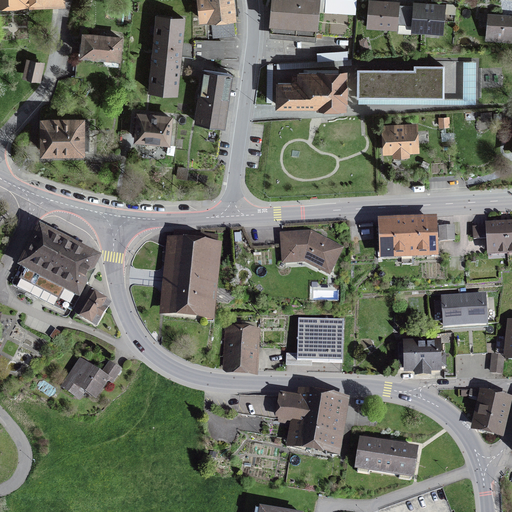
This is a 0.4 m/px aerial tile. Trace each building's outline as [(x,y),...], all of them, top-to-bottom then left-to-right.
[(214,37),(234,35),(232,16),(237,15),(235,0),(199,0),(201,19),(212,18),(214,37)] [(272,0),(270,32),(315,36),(318,0),(272,0)] [(326,0),(326,12),(355,14),(356,0),(326,0)] [(405,25),(406,7),(397,6),(398,4),(397,5),(388,5),(388,3),(370,2),(371,3),(370,24),(396,27),(396,24),(399,24),(398,32),(404,32),(405,25)] [(405,25),(404,32),(410,33),(411,25),(413,25),(412,29),(440,31),(442,7),(424,5),(424,7),(415,6),(414,8),(406,7),(405,25)] [(489,38),(511,39),(511,15),(509,15),(509,19),(506,19),(505,16),(503,15),(490,14),(489,38)] [(154,54),(156,54),(173,55),(174,43),(181,43),(183,18),(158,16),(157,26),(159,26),(158,33),(156,34),(154,54)] [(82,55),(118,59),(120,38),(84,35),(82,55)] [(194,40),(194,58),(220,58),(220,40),(194,40)] [(176,58),(173,55),(156,54),(155,62),(153,62),(152,72),(154,74),(153,81),(151,80),(150,90),(176,93),(177,75),(174,75),(176,58)] [(477,101),(478,59),(464,59),(463,101),(477,101)] [(30,63),(27,74),(36,76),(39,65),(30,63)] [(415,70),(358,69),(358,95),(443,96),(443,65),(415,65),(415,70)] [(204,70),(197,122),(219,125),(227,73),(204,70)] [(278,83),(277,105),(344,106),(344,73),(299,73),(299,75),(293,75),(293,83),(278,83)] [(134,117),(133,135),(137,136),(137,138),(145,139),(145,144),(147,147),(151,149),(155,149),(158,146),(159,140),(167,141),(170,117),(139,114),(139,117),(134,117)] [(440,118),(440,126),(448,126),(448,118),(440,118)] [(43,121),(43,151),(79,151),(79,143),(89,143),(89,121),(43,121)] [(385,127),(386,151),(395,150),(395,153),(407,153),(406,150),(415,149),(414,126),(385,127)] [(179,167),(177,177),(185,178),(186,168),(179,167)] [(381,225),(382,255),(435,253),(434,223),(381,225)] [(507,250),(506,225),(488,226),(489,251),(507,250)] [(216,235),(175,231),(167,311),(207,315),(216,235)] [(41,235),(37,233),(13,282),(13,285),(65,311),(68,305),(74,308),(86,285),(87,285),(93,273),(89,270),(94,260),(42,234),(41,235)] [(282,235),(284,258),(305,257),(330,269),(341,249),(310,234),(282,235)] [(77,312),(94,323),(106,304),(89,294),(77,312)] [(463,297),(465,325),(485,324),(484,296),(463,297)] [(444,299),(445,326),(465,325),(463,297),(444,299)] [(298,319),(297,361),(342,363),(343,321),(298,319)] [(228,371),(252,372),(254,325),(243,325),(242,332),(231,331),(228,371)] [(55,330),(50,337),(56,341),(61,333),(55,330)] [(406,370),(406,371),(439,370),(439,369),(445,368),(445,357),(439,357),(438,344),(406,345),(406,346),(399,347),(400,370),(406,370)] [(493,355),(491,371),(501,372),(503,356),(493,355)] [(95,397),(107,379),(102,375),(84,363),(82,367),(79,365),(63,388),(75,396),(81,387),(95,397)] [(109,363),(102,375),(107,379),(112,382),(120,370),(109,363)] [(301,399),(281,395),(278,419),(290,420),(286,447),(302,449),(303,446),(325,450),(324,453),(340,456),(345,426),(338,425),(342,400),(302,394),(301,399)] [(484,395),(477,428),(499,433),(506,400),(484,395)] [(358,469),(411,477),(415,449),(362,440),(358,469)]
